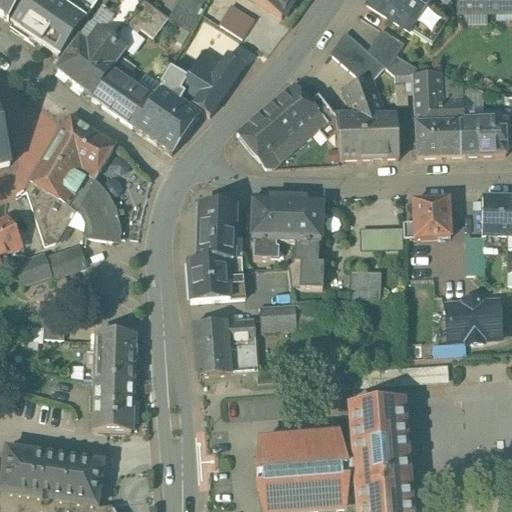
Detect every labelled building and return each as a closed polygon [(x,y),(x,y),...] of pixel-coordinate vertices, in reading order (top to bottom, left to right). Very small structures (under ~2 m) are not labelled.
[(22,0),(0,0),(0,17),(8,23),(22,0)] [(51,0),(28,0),(11,26),(59,59),(84,23),(51,0)] [(99,0),(51,0),(84,23),(99,0)] [(167,22),(138,0),(121,0),(110,14),(125,26),(124,28),(136,37),(139,33),(152,42),(167,22)] [(202,7),(190,0),(179,0),(176,5),(196,17),(202,7)] [(294,0),(248,0),(281,21),(294,0)] [(432,0),(370,0),(366,8),(410,35),(427,10),(432,0)] [(485,0),(458,0),(459,15),(485,15),(485,0)] [(511,0),(485,0),(485,15),(505,15),(505,5),(511,5),(511,0)] [(231,5),(217,26),(242,43),(256,21),(231,5)] [(110,14),(102,8),(79,40),(93,51),(102,38),(112,45),(113,44),(124,28),(125,26),(110,14)] [(447,23),(427,10),(410,35),(431,48),(447,23)] [(403,47),(381,33),(366,55),(374,62),(394,79),(394,85),(412,78),(416,72),(395,59),(403,47)] [(366,55),(344,36),(329,57),(357,81),(374,62),(366,55)] [(112,45),(102,38),(93,51),(114,67),(120,59),(121,59),(125,53),(113,44),(112,45)] [(79,40),(77,39),(55,72),(89,99),(88,101),(89,101),(114,67),(93,51),(79,40)] [(226,57),(212,47),(205,57),(219,67),(226,57)] [(201,54),(186,80),(180,101),(191,108),(219,67),(205,57),(201,54)] [(219,67),(191,108),(209,120),(244,69),(226,57),(219,67)] [(154,102),(125,82),(134,69),(121,59),(89,101),(101,110),(132,131),(133,132),(154,102)] [(154,102),(133,132),(134,132),(171,158),(199,118),(179,104),(180,101),(186,80),(170,70),(160,87),(163,89),(154,102)] [(438,77),(412,78),(414,128),(463,126),(464,126),(462,102),(447,102),(441,103),(440,78),(438,77)] [(369,83),(343,92),(353,120),(383,120),(369,83)] [(406,85),(394,86),(395,108),(407,108),(406,85)] [(312,109),(294,89),(236,138),(265,172),(271,172),(326,126),(312,109)] [(462,93),(447,94),(447,102),(462,102),(462,93)] [(334,119),(321,102),(312,109),(326,126),(334,119)] [(353,120),(334,122),(339,164),(398,161),(396,119),(383,120),(353,120)] [(103,199),(91,187),(93,183),(94,183),(115,148),(69,120),(30,186),(68,208),(75,213),(80,218),(83,225),(85,233),(85,241),(93,242),(92,244),(94,244),(95,243),(115,246),(115,229),(111,213),(103,199)] [(464,126),(463,126),(465,160),(505,159),(504,129),(504,125),(464,126)] [(414,128),(416,162),(465,160),(463,126),(414,128)] [(0,127),(0,169),(10,167),(0,127)] [(68,208),(30,186),(25,193),(44,249),(56,245),(67,227),(75,213),(68,208)] [(321,202),(253,200),(251,245),(253,245),(253,263),(274,263),(275,245),(295,246),(294,264),(300,264),(300,290),(321,290),(322,267),(316,266),(317,246),(319,247),(321,202)] [(511,202),(482,201),(481,241),(508,241),(508,240),(511,240),(511,202)] [(448,203),(412,205),(413,242),(436,240),(436,241),(449,241),(448,203)] [(233,209),(200,208),(198,264),(232,262),(232,240),(233,209)] [(6,220),(0,222),(0,261),(22,251),(6,220)] [(361,231),(362,252),(401,250),(400,229),(361,231)] [(242,240),(232,240),(232,262),(241,261),(242,240)] [(413,242),(410,242),(412,287),(438,285),(436,241),(436,240),(413,242)] [(478,252),(464,252),(464,273),(477,274),(478,252)] [(81,261),(61,268),(58,258),(48,261),(54,281),(85,272),(81,261)] [(44,259),(34,262),(37,272),(17,278),(20,289),(51,279),(44,259)] [(198,264),(187,265),(190,305),(244,301),(241,272),(241,261),(232,262),(198,264)] [(34,262),(14,269),(17,278),(37,272),(34,262)] [(354,303),(352,284),(340,285),(342,304),(354,303)] [(479,304),(462,305),(463,308),(446,310),(449,345),(465,344),(466,347),(482,346),(482,343),(499,342),(496,306),(479,307),(479,304)] [(294,333),(295,309),(260,308),(259,332),(294,333)] [(49,321),(28,319),(27,330),(43,331),(48,331),(49,321)] [(188,379),(258,376),(255,322),(185,326),(188,379)] [(48,331),(43,331),(42,342),(63,344),(64,333),(48,331)] [(133,339),(95,338),(95,356),(94,384),(131,386),(133,339)] [(95,356),(83,356),(82,385),(94,385),(94,384),(95,356)] [(447,367),(421,368),(422,385),(448,383),(447,367)] [(268,375),(256,376),(257,388),(281,386),(280,374),(268,375)] [(131,386),(94,384),(94,385),(93,436),(130,437),(131,386)] [(337,438),(303,441),(304,446),(293,447),(292,442),(259,445),(256,478),(261,478),(262,489),(257,489),(262,511),(343,511),(344,504),(356,503),(356,511),(410,511),(402,407),(348,411),(352,449),(340,450),(337,438)] [(96,511),(102,466),(6,452),(0,492),(0,511),(96,511)]
